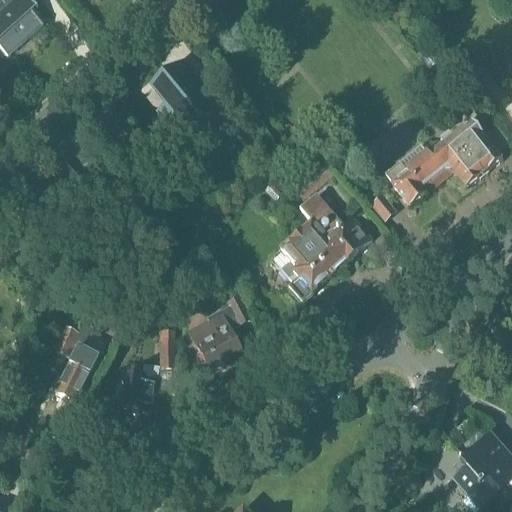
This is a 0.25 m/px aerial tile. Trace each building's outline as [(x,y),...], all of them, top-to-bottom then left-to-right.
[(0,0),(0,49),(9,60),(44,29),(33,16),(39,12),(28,0),(0,0)] [(183,62),(149,90),(163,108),(155,114),(181,146),(216,117),(192,88),(199,82),(183,62)] [(488,112),(504,99),(481,72),(465,85),(488,112)] [(459,113),(447,98),(437,106),(449,121),(459,113)] [(443,148),(416,170),(408,176),(400,166),(385,178),(394,188),(392,189),(410,211),(453,177),(466,192),(502,164),(493,152),(494,147),(491,143),(485,142),(471,125),(451,141),(449,138),(441,145),(443,148)] [(239,131),(222,145),(236,161),(252,148),(239,131)] [(335,178),(319,159),(288,185),(304,205),(335,178)] [(22,230),(79,185),(61,161),(3,207),(22,230)] [(340,271),(372,244),(353,223),(342,232),(315,200),(311,203),(312,204),(303,212),(314,224),(280,253),(281,254),(271,262),(271,269),(273,272),(281,272),(293,285),(288,290),(301,305),(332,279),(335,279),(340,275),(340,271)] [(42,266),(31,275),(45,293),(56,284),(42,266)] [(230,311),(223,314),(207,322),(209,325),(189,334),(211,379),(244,363),(230,335),(252,324),(241,301),(228,307),(230,311)] [(35,337),(45,342),(47,342),(52,332),(51,329),(41,324),(39,325),(34,335),(35,337)] [(82,327),(78,338),(64,332),(55,356),(62,358),(72,363),(55,396),(74,406),(98,361),(85,354),(94,332),(82,327)] [(166,372),(176,373),(175,336),(166,336),(166,347),(165,347),(166,372)] [(124,377),(119,410),(155,415),(158,397),(162,398),(178,398),(177,373),(176,373),(166,372),(164,382),(140,379),(141,373),(138,369),(130,368),(126,371),(125,377),(124,377)] [(475,459),(469,464),(460,455),(459,456),(469,467),(453,482),(468,499),(462,505),(468,511),(482,511),(495,501),(502,509),(511,500),(511,490),(507,485),(511,480),(511,462),(489,437),(471,454),(475,459)]
